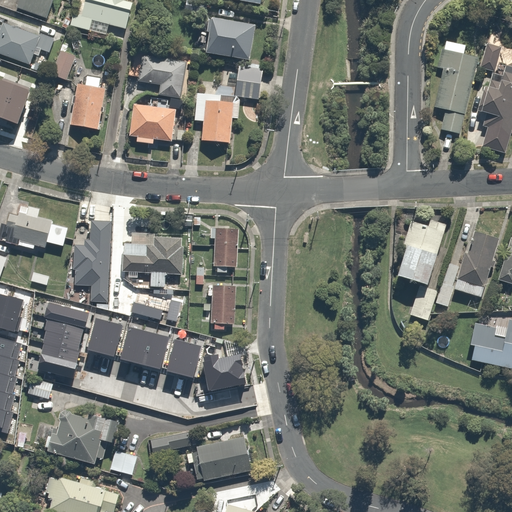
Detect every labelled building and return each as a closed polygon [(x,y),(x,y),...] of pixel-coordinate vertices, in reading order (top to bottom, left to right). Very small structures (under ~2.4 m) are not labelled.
[(51,0),(15,0),(13,7),(43,20),(51,0)] [(133,0),(85,0),(81,14),(72,11),(68,25),(105,35),(108,24),(126,29),(133,0)] [(209,2),(198,0),(184,0),(182,13),(206,17),(209,2)] [(255,25),(209,16),(202,52),(248,61),(255,25)] [(1,25),(0,24),(0,56),(27,67),(35,48),(49,53),(53,42),(2,21),(1,25)] [(458,133),(477,55),(463,52),(465,47),(442,41),(435,69),(441,70),(432,106),(444,109),(439,128),(458,133)] [(76,54),(60,48),(49,74),(65,80),(76,54)] [(131,53),(128,75),(138,77),(137,83),(160,86),(159,95),(180,98),(185,60),(131,53)] [(234,95),(239,96),(258,97),(261,67),(237,65),(234,95)] [(511,126),(511,73),(489,67),(476,112),(484,114),(480,127),(486,129),(481,148),(504,155),(511,126)] [(71,84),(61,82),(58,97),(68,99),(71,84)] [(105,91),(75,85),(68,126),(98,131),(105,91)] [(234,95),(195,92),(193,121),(201,121),(200,141),(229,143),(230,118),(238,118),(239,96),(234,95)] [(130,104),(127,136),(136,137),(135,142),(153,144),(153,139),(171,141),(174,108),(130,104)] [(39,210),(21,204),(18,215),(9,212),(4,227),(12,229),(9,237),(17,239),(15,247),(32,252),(34,245),(45,248),(46,243),(61,248),(67,229),(52,224),(53,222),(37,217),(39,210)] [(400,254),(392,275),(417,285),(423,287),(447,225),(429,218),(426,226),(409,219),(396,253),(400,254)] [(107,301),(111,220),(90,219),(90,238),(84,238),(84,243),(74,243),(73,268),(75,268),(75,283),(91,284),(90,300),(107,301)] [(213,240),(211,268),(215,268),(215,272),(226,273),(227,269),(233,269),(236,226),(210,225),(209,239),(213,240)] [(478,299),(498,237),(471,228),(450,290),(478,299)] [(130,244),(121,243),(120,272),(148,273),(147,286),(162,287),(162,273),(179,274),(181,240),(170,239),(170,233),(131,231),(130,244)] [(511,236),(509,236),(496,282),(511,287),(511,285),(511,236)] [(0,252),(0,278),(1,279),(8,255),(0,252)] [(203,285),(203,267),(195,267),(194,285),(203,285)] [(51,275),(33,270),(30,282),(48,286),(51,275)] [(211,297),(210,323),(213,323),(212,329),(225,330),(225,324),(232,324),(234,284),(207,283),(207,297),(211,297)] [(437,292),(423,287),(417,285),(406,314),(425,321),(437,292)] [(170,304),(142,294),(135,314),(163,324),(170,304)] [(38,367),(73,376),(80,350),(78,349),(84,326),(85,327),(89,312),(48,301),(44,316),(47,317),(44,329),(46,330),(43,342),(44,342),(41,353),(42,353),(38,367)] [(122,323),(96,317),(87,349),(114,355),(122,323)] [(473,323),(464,356),(511,368),(511,319),(508,318),(504,331),(473,323)] [(129,325),(120,357),(160,368),(169,336),(129,325)] [(175,338),(166,370),(193,377),(201,346),(175,338)] [(22,375),(29,354),(11,348),(4,369),(22,375)] [(203,360),(202,360),(208,389),(245,381),(239,353),(219,357),(218,352),(202,356),(203,360)] [(55,383),(33,376),(28,394),(50,401),(55,383)] [(112,444),(119,419),(91,412),(89,418),(61,411),(56,432),(49,430),(44,450),(94,464),(100,441),(112,444)] [(148,440),(152,459),(171,456),(169,449),(190,445),(187,433),(148,440)] [(234,435),(194,445),(196,453),(185,455),(188,467),(197,465),(201,481),(243,471),(234,435)] [(138,455),(114,448),(108,469),(132,476),(138,455)] [(112,511),(119,490),(50,470),(42,498),(50,500),(47,511),(99,511),(100,511),(112,511)] [(253,511),(225,503),(222,511),(253,511)]
